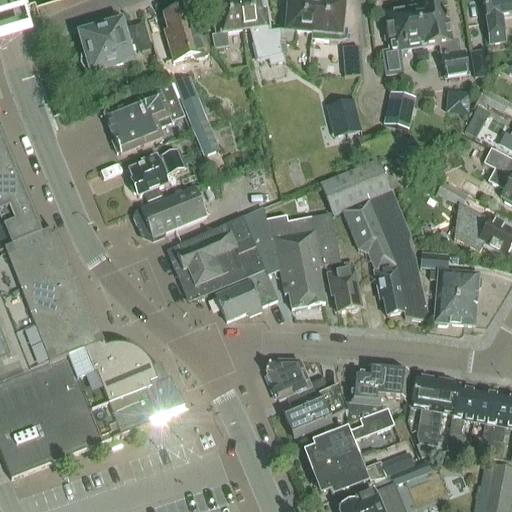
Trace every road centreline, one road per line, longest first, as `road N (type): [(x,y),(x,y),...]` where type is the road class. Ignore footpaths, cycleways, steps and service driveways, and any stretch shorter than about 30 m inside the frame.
road 1 (tertiary): [(207,360),(192,334),(99,263),(41,141),(9,41)]
road 2 (residential): [(498,366),(301,347),(256,347),(207,360)]
road 3 (tertiary): [(275,511),(207,360)]
road 4 (residential): [(9,41),(133,0)]
